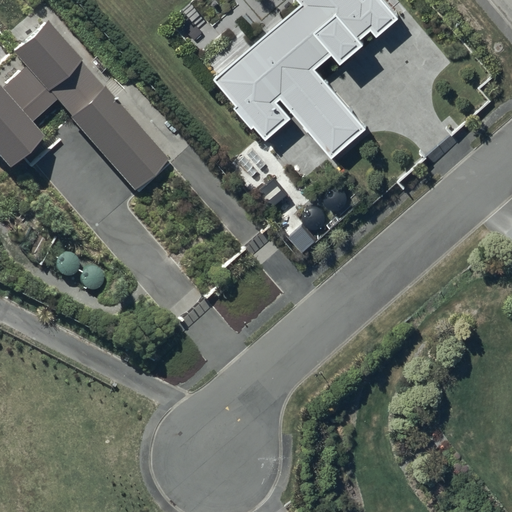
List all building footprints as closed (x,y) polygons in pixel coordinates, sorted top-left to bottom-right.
[(296,0),(216,69),(213,73),(234,97),(231,99),(251,122),(254,119),(266,134),(292,111),(278,96),(280,94),(331,153),(366,123),(315,64),(333,48),(339,56),(363,35),(361,33),(370,25),(376,32),(398,12),(388,0),(296,0)] [(0,156),(1,158),(32,130),(42,142),(59,126),(49,114),(46,116),(43,113),(33,122),(29,117),(52,96),(132,187),(167,156),(44,16),(10,46),(23,61),(0,81),(0,156)] [(289,190),(275,173),(256,189),(270,206),(289,190)] [(311,226),(312,226),(313,226),(314,226),(315,226),(316,226),(317,225),(318,225),(319,224),(320,224),(321,223),(321,222),(322,221),(323,221),(323,220),(324,219),(324,218),(324,217),(324,216),(325,215),(324,214),(324,213),(324,212),(324,211),(324,210),(323,209),(323,208),(322,207),(321,206),(321,205),(320,205),(319,204),(318,204),(317,203),(316,203),(315,203),(314,202),(313,202),(312,202),(311,202),(310,203),(309,203),(308,203),(307,204),(306,204),(305,205),(304,206),(303,207),(303,208),(302,209),(302,210),(301,211),(301,212),(301,213),(301,214),(301,215),(301,216),(301,217),(301,218),(302,219),(302,220),(303,221),(303,222),(304,222),(305,223),(305,224),(306,224),(307,225),(308,225),(309,226),(310,226),(311,226)] [(67,273),(68,273),(69,272),(70,272),(71,271),(72,271),(73,270),(74,269),(74,268),(75,267),(76,266),(76,265),(77,264),(77,263),(77,262),(77,261),(77,260),(77,259),(77,257),(77,256),(76,255),(76,254),(75,253),(75,252),(74,251),(73,251),(72,250),(71,249),(70,249),(69,248),(68,248),(67,248),(66,247),(65,247),(64,247),(62,247),(61,247),(60,248),(59,248),(58,249),(57,249),(56,250),(55,251),(54,252),(53,253),(53,254),(52,255),(52,256),(51,257),(51,259),(51,260),(51,261),(51,262),(51,263),(52,264),(52,265),(53,266),(53,267),(54,268),(55,269),(55,270),(56,271),(57,271),(58,272),(59,272),(60,273),(61,273),(62,273),(64,273),(65,273),(66,273),(67,273)] [(90,287),(91,287),(92,287),(93,287),(94,286),(95,286),(96,286),(97,285),(98,285),(99,284),(100,283),(101,282),(102,281),(102,280),(103,279),(103,278),(103,277),(103,276),(103,275),(103,274),(103,272),(103,271),(103,270),(102,269),(102,268),(101,267),(100,266),(99,265),(98,264),(97,264),(96,263),(95,263),(94,263),(93,262),(92,262),(91,262),(90,262),(89,262),(88,262),(87,263),(86,263),(85,264),(84,264),(83,265),(82,266),(81,267),(80,268),(80,269),(79,270),(79,271),(79,272),(79,273),(79,274),(79,275),(79,276),(79,278),(79,279),(80,280),(80,281),(81,281),(81,282),(82,283),(83,284),(84,285),(85,285),(86,286),(87,286),(88,286),(89,287),(90,287)]
